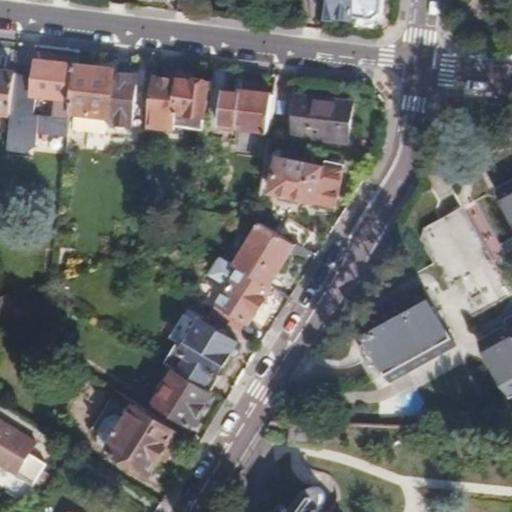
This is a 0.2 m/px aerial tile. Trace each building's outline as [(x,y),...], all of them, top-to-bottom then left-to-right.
[(325,0),(324,13),(358,18),(358,16),(359,0),(325,0)] [(388,0),(359,0),(358,16),(377,18),(387,11),(388,0)] [(76,102),(80,66),(41,62),(39,78),(37,97),(41,97),(60,100),(76,102)] [(118,71),(80,66),(76,102),(74,115),(112,119),(111,126),(134,129),(140,77),(118,74),(118,71)] [(273,131),(277,94),(243,90),(243,92),(231,91),(232,69),(218,67),(211,124),(273,131)] [(19,76),(20,72),(0,69),(0,111),(15,113),(19,76)] [(37,97),(39,78),(19,76),(15,113),(11,148),(29,150),(40,145),(43,117),(38,117),(41,97),(37,97)] [(213,83),(157,77),(151,128),(166,129),(181,131),(181,128),(208,130),(213,83)] [(303,97),(298,136),(351,142),(355,104),(303,97)] [(76,102),(60,100),(58,119),(51,118),(49,134),(71,136),(74,115),(76,102)] [(151,128),(148,153),(163,155),(166,129),(151,128)] [(259,151),(270,152),(271,145),(272,138),(261,137),(259,151)] [(286,157),(279,192),(341,204),(349,165),(332,162),(331,167),(286,157)] [(511,189),(503,195),(511,210),(511,189)] [(422,225),(449,296),(494,279),(467,208),(422,225)] [(289,234),(311,249),(318,235),(296,221),(289,234)] [(268,224),(242,266),(245,268),(275,287),(301,245),(268,224)] [(256,322),(277,288),(275,287),(245,268),(215,315),(244,333),(252,320),(256,322)] [(369,328),(401,379),(463,339),(431,289),(369,328)] [(0,300),(0,317),(10,324),(18,311),(19,294),(2,299),(0,300)] [(190,354),(209,323),(210,321),(194,310),(175,340),(183,345),(171,362),(177,366),(188,373),(197,358),(190,354)] [(188,373),(213,389),(218,391),(227,376),(226,375),(243,345),(209,323),(190,354),(197,358),(188,373)] [(511,335),(482,355),(511,402),(511,335)] [(198,425),(219,392),(213,389),(188,373),(177,366),(156,400),(198,425)] [(113,449),(139,408),(116,395),(93,431),(101,442),(113,449)] [(155,475),(183,429),(141,404),(139,408),(113,449),(155,475)] [(0,461),(13,469),(27,478),(47,446),(0,417),(0,461)] [(326,424),(294,423),(293,441),(325,442),(326,424)] [(13,469),(0,461),(0,476),(6,480),(13,469)] [(327,511),(323,508),(326,503),(326,496),(324,492),(321,490),(317,489),(311,490),(307,493),(294,511),(288,511),(283,508),(281,511),(327,511)]
